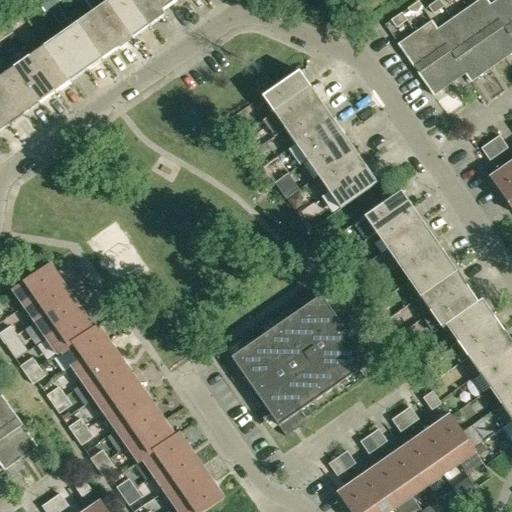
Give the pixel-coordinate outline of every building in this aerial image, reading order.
[(35,0),(39,4),(44,11),(59,0),(35,0)] [(149,28),(129,0),(109,0),(107,2),(134,39),(149,28)] [(129,0),(149,28),(165,17),(153,0),(129,0)] [(178,1),(177,0),(153,0),(165,17),(166,17),(163,12),(178,1)] [(439,0),(437,0),(427,7),(433,14),(444,7),(439,0)] [(479,0),(467,9),(502,61),(511,53),(511,40),(484,0),(479,0)] [(485,0),(484,0),(511,40),(511,7),(507,0),(497,0),(489,6),(485,0)] [(107,2),(91,13),(118,50),(134,39),(107,2)] [(423,9),(418,2),(407,9),(412,16),(423,9)] [(467,9),(452,20),(487,71),(502,61),(467,9)] [(91,13),(76,24),(102,61),(118,50),(91,13)] [(391,20),(396,28),(406,20),(401,13),(391,20)] [(470,83),(487,71),(452,20),(436,30),(436,31),(465,73),(465,75),(470,83)] [(431,22),(414,34),(450,85),(465,75),(465,73),(436,31),(436,30),(431,22)] [(60,34),(86,72),(102,61),(76,24),(60,34)] [(44,45),(71,83),(86,72),(60,34),(44,45)] [(432,97),(450,85),(414,34),(397,45),(432,97)] [(28,57),(55,94),(71,83),(44,45),(28,57)] [(55,94),(28,57),(23,48),(7,60),(13,68),(39,105),(55,94)] [(13,68),(0,76),(0,82),(23,116),(39,105),(13,68)] [(274,115),(310,89),(299,72),(262,98),(274,115)] [(0,116),(7,127),(23,116),(0,82),(0,116)] [(274,115),(285,131),(322,105),(310,89),(274,115)] [(296,146),(333,120),(322,105),(285,131),(296,146)] [(296,146),(307,162),(344,136),(333,120),(296,146)] [(318,178),(355,152),(344,136),(307,162),(318,178)] [(507,149),(498,137),(489,143),(498,156),(507,149)] [(498,156),(489,143),(480,150),(489,162),(498,156)] [(318,178),(329,193),(366,168),(355,152),(318,178)] [(276,162),(274,164),(268,168),(277,182),(285,176),(276,162)] [(511,211),(511,175),(506,167),(489,179),(511,211)] [(329,193),(341,210),(378,184),(366,168),(329,193)] [(364,217),(376,234),(413,208),(401,191),(364,217)] [(299,192),(290,199),(297,209),(302,205),(303,198),(299,192)] [(424,224),(413,208),(376,234),(387,250),(424,224)] [(435,239),(424,224),(387,250),(398,265),(435,239)] [(435,239),(398,265),(409,281),(446,255),(435,239)] [(457,271),(446,255),(409,281),(414,288),(409,292),(415,300),(420,297),(457,271)] [(61,282),(49,266),(12,292),(24,308),(61,282)] [(457,271),(420,297),(415,300),(415,301),(412,303),(422,318),(431,313),(468,287),(457,271)] [(24,308),(35,324),(72,298),(61,282),(24,308)] [(480,304),(479,303),(468,287),(431,313),(443,330),(480,304)] [(278,326),(266,334),(244,349),(232,358),(231,358),(250,385),(259,398),(270,414),(278,426),(286,437),(307,423),(300,412),(301,412),(312,404),(341,384),(359,372),(369,365),(330,309),(322,297),(321,296),(278,326)] [(35,324),(46,340),(83,314),(72,298),(35,324)] [(447,328),(457,343),(495,317),(483,300),(479,303),(480,304),(443,330),(447,328)] [(83,314),(46,340),(57,356),(99,326),(98,326),(94,329),(83,314)] [(506,333),(495,317),(457,343),(468,359),(506,333)] [(61,354),(72,369),(110,343),(99,326),(57,356),(61,354)] [(0,338),(4,345),(16,337),(10,327),(0,334),(0,338)] [(479,375),(511,351),(511,340),(506,333),(468,359),(479,375)] [(16,337),(4,345),(11,354),(23,346),(16,337)] [(110,343),(72,369),(83,385),(121,358),(110,343)] [(511,375),(511,351),(479,375),(490,390),(511,375)] [(83,385),(94,401),(132,374),(121,358),(83,385)] [(26,377),(38,368),(32,359),(20,368),(26,377)] [(38,368),(26,377),(32,386),(45,377),(38,368)] [(132,374),(94,401),(105,417),(143,390),(132,374)] [(511,398),(511,375),(490,390),(501,406),(511,398)] [(53,405),(66,397),(59,387),(47,396),(53,405)] [(105,417),(115,431),(153,405),(143,390),(105,417)] [(432,392),(423,399),(432,411),(441,404),(432,392)] [(37,447),(2,395),(0,396),(0,428),(21,458),(37,447)] [(72,406),(66,397),(53,405),(59,414),(72,406)] [(511,398),(501,406),(511,421),(511,398)] [(115,431),(127,448),(165,421),(153,405),(115,431)] [(418,420),(410,408),(401,414),(409,426),(418,420)] [(392,420),(400,432),(409,426),(401,414),(392,420)] [(434,427),(460,464),(476,452),(450,415),(434,427)] [(81,419),(69,427),(75,437),(88,428),(81,419)] [(138,463),(180,435),(179,433),(175,436),(165,421),(127,448),(138,463)] [(418,438),(444,475),(460,464),(434,427),(418,438)] [(0,464),(4,470),(21,458),(0,428),(0,464)] [(75,437),(81,446),(94,437),(88,428),(75,437)] [(387,442),(378,430),(369,436),(378,448),(387,442)] [(143,462),(153,476),(191,450),(180,435),(138,463),(138,465),(143,462)] [(369,436),(362,441),(360,442),(369,454),(378,448),(369,436)] [(402,449),(428,486),(444,475),(418,438),(402,449)] [(481,443),(474,447),(479,455),(486,451),(481,443)] [(386,460),(412,497),(428,486),(402,449),(386,460)] [(103,450),(90,459),(97,469),(109,460),(103,450)] [(153,476),(164,492),(202,466),(191,450),(153,476)] [(338,458),(346,470),(355,464),(347,452),(338,458)] [(346,470),(338,458),(329,465),(337,476),(346,470)] [(97,469),(103,477),(116,469),(109,460),(97,469)] [(386,460),(370,471),(396,508),(398,511),(417,511),(421,510),(412,497),(386,460)] [(164,492),(175,508),(213,482),(202,466),(164,492)] [(354,483),(374,511),(390,511),(396,508),(370,471),(354,483)] [(74,485),(82,498),(91,491),(83,479),(74,485)] [(123,498),(135,489),(129,480),(116,488),(123,498)] [(175,508),(177,511),(205,511),(225,499),(213,482),(175,508)] [(349,511),(374,511),(354,483),(338,494),(349,511)] [(141,498),(135,489),(123,498),(129,507),(141,498)] [(61,511),(68,507),(60,495),(51,501),(58,511),(61,511)] [(45,511),(58,511),(51,501),(42,507),(45,511)] [(107,511),(100,502),(86,511),(107,511)]
